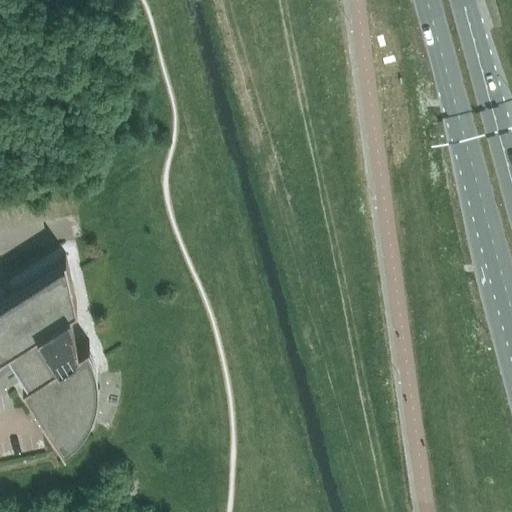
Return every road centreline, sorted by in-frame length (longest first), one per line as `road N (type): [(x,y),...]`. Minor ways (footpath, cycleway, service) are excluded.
road 1 (primary): [(425,0),(511,321)]
road 2 (primary): [(511,167),(464,0)]
